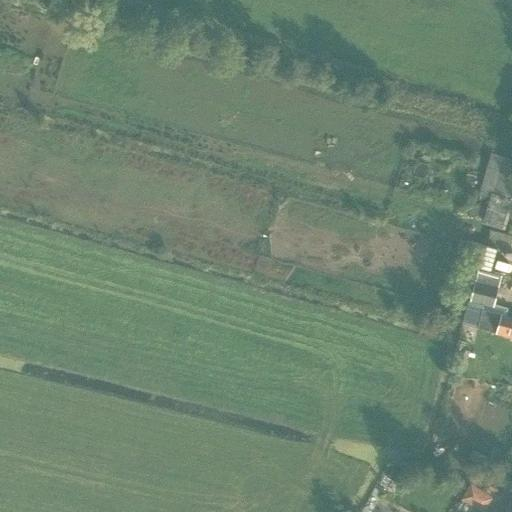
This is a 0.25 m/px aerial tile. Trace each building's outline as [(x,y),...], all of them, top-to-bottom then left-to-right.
[(485,224),(502,230),(511,196),(511,160),(504,158),(485,224)] [(484,246),(478,269),(489,272),(495,249),(484,246)] [(478,269),(469,302),(464,324),(477,327),(476,329),(496,334),(511,337),(511,318),(506,316),(508,308),(494,305),(501,276),(489,272),(478,269)] [(473,509),(475,510),(486,490),(468,479),(455,500),(472,510),(473,509)] [(511,511),(511,502),(510,502),(503,511),(511,511)]
